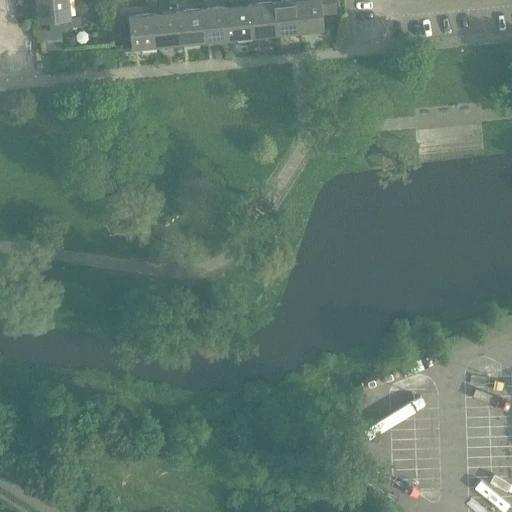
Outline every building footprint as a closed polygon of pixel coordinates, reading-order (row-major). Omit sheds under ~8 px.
[(68,0),(36,0),(38,21),(70,18),(68,0)] [(224,0),(225,7),(228,39),(252,37),(249,5),(247,0),(224,0)] [(304,0),(297,1),(300,32),(324,30),(323,14),(337,13),(335,0),(304,0)] [(273,3),(276,35),(300,32),(297,1),(273,3)] [(249,5),(252,37),(276,35),(273,3),(249,5)] [(201,10),(204,42),(228,39),(225,7),(201,10)] [(177,12),(180,44),(204,42),(201,10),(177,12)] [(153,14),(156,46),(180,44),(177,12),(153,14)] [(156,46),(153,14),(129,17),(129,18),(119,19),(121,39),(131,38),(132,48),(156,46)]
